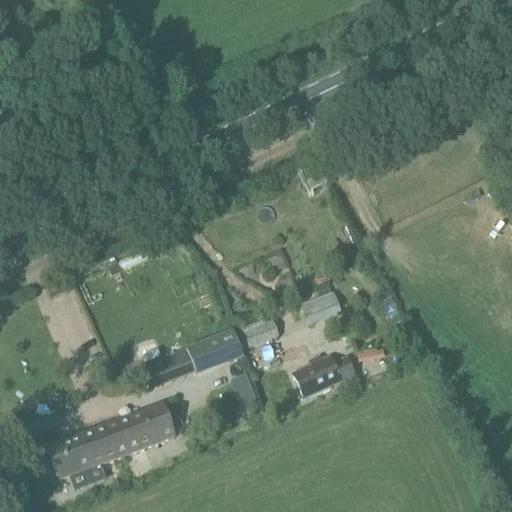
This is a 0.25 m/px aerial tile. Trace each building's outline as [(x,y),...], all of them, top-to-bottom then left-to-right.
[(341,316),(333,296),(300,309),(308,329),(341,316)] [(279,341),(270,320),(232,335),(240,355),(279,341)] [(242,359),(240,355),(232,335),(186,352),(195,377),(242,359)] [(309,364),(312,369),(293,378),(304,402),(340,385),(339,385),(353,379),(346,363),(332,369),(329,361),(321,365),(318,360),(309,364)] [(57,484),(174,441),(161,409),(44,452),(57,484)]
